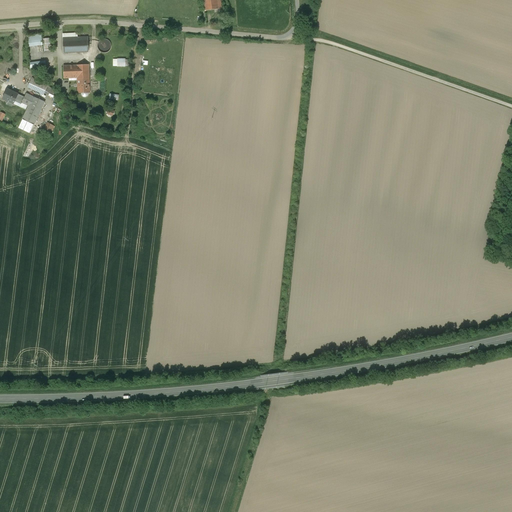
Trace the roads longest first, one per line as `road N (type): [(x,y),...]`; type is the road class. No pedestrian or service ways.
road 1 (primary): [(511,336),(239,385),(0,398)]
road 2 (unclassified): [(295,0),(296,26),(286,37),(87,21),(0,27)]
